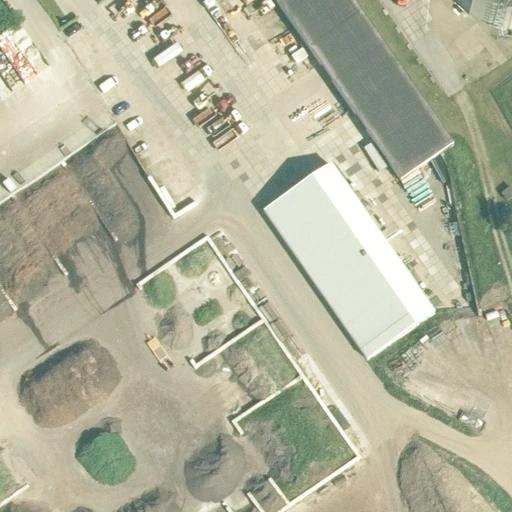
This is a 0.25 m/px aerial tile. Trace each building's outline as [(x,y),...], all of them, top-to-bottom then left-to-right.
[(105,0),(93,0),(104,20),(114,15),(105,0)] [(146,0),(132,0),(148,27),(159,21),(146,0)] [(272,0),(399,184),(452,147),(350,0),(272,0)] [(507,32),(511,31),(511,0),(451,0),(454,3),(472,20),(480,23),(487,27),(507,32)] [(238,20),(253,39),(262,32),(248,13),(238,20)] [(281,22),(260,40),(278,61),(299,44),(281,22)] [(81,45),(72,51),(82,67),(91,61),(81,45)] [(93,89),(102,106),(115,99),(107,82),(93,89)] [(127,143),(142,131),(133,118),(117,129),(127,143)] [(330,167),(262,214),(366,363),(433,316),(330,167)] [(511,199),(511,193),(509,190),(502,195),(507,203),(511,199)] [(314,398),(324,390),(314,376),(319,372),(301,347),(285,359),(314,398)]
